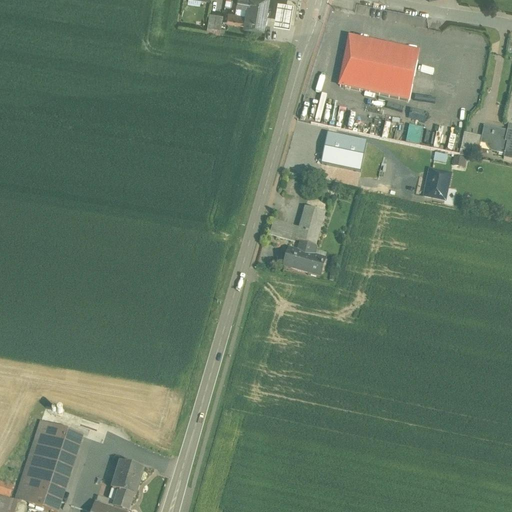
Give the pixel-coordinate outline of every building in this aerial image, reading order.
[(225,0),(226,9),(234,9),(233,0),(225,0)] [(236,0),(236,4),(246,6),(244,15),(245,15),(244,25),(263,28),(267,0),(236,0)] [(292,4),(277,1),(273,24),(289,26),(292,4)] [(244,15),(228,12),(227,22),(244,25),(245,15),(244,15)] [(223,15),(209,13),(207,26),(221,29),(223,15)] [(417,63),(348,49),(339,89),(409,103),(417,63)] [(404,144),(418,148),(423,130),(408,126),(404,144)] [(511,133),(507,133),(484,128),(481,141),(490,143),(490,145),(491,147),(492,149),(494,150),(497,150),(496,155),(504,156),(503,161),(511,162),(511,133)] [(351,141),(327,136),(321,166),(345,171),(351,141)] [(479,140),(463,137),(460,152),(475,155),(479,140)] [(444,165),(447,157),(434,154),(432,162),(444,165)] [(464,170),(465,159),(458,159),(457,169),(464,170)] [(450,177),(430,172),(424,198),(444,202),(450,177)] [(324,215),(305,210),(296,243),(300,244),(315,248),(324,215)] [(315,248),(300,244),(298,253),(298,255),(302,257),(303,255),(313,257),(315,248)] [(302,257),(298,255),(298,253),(289,251),(284,270),(292,272),(292,270),(308,275),(307,277),(319,280),(325,261),(313,257),(303,255),(302,257)] [(58,511),(83,438),(41,424),(15,501),(49,511),(58,511)] [(143,472),(120,465),(112,492),(119,494),(116,504),(113,511),(128,511),(132,498),(135,499),(135,498),(134,498),(138,487),(143,472)] [(0,496),(10,498),(12,485),(0,483),(0,496)] [(119,494),(112,492),(110,500),(111,502),(116,504),(119,494)] [(0,502),(0,511),(16,511),(16,506),(14,507),(11,504),(8,502),(4,501),(0,502)]
